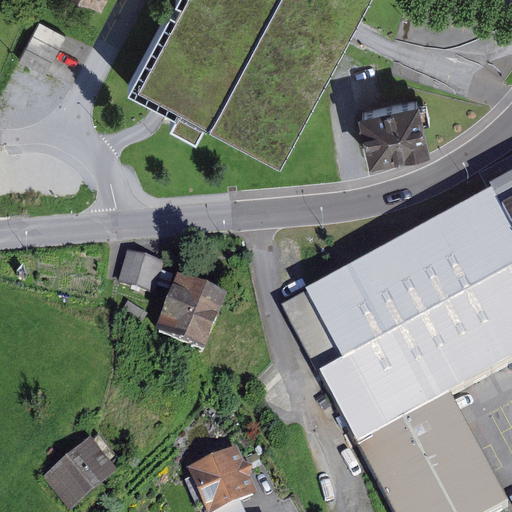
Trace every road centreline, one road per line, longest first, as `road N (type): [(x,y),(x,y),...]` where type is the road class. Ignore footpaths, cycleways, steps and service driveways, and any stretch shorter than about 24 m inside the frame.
road 1 (tertiary): [(511,128),(440,175),(364,203),(119,224)]
road 2 (residential): [(137,0),(71,126),(110,179),(119,224)]
